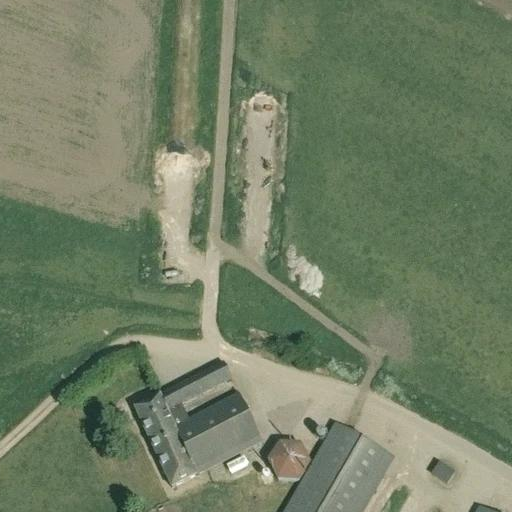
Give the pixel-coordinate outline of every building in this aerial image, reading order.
[(174,0),(175,15),(197,14),(196,0),(174,0)] [(223,365),(133,410),(171,489),(196,477),(197,478),(263,442),(237,392),(236,393),(237,396),(188,422),(181,407),(230,383),(231,384),(232,383),(223,365)] [(364,511),(394,460),(336,426),(285,511),(364,511)] [(277,482),(299,484),(311,465),(301,446),(279,445),(268,463),(277,482)] [(433,476),(447,485),(454,474),(440,465),(433,476)] [(209,476),(202,490),(220,499),(227,485),(209,476)]
